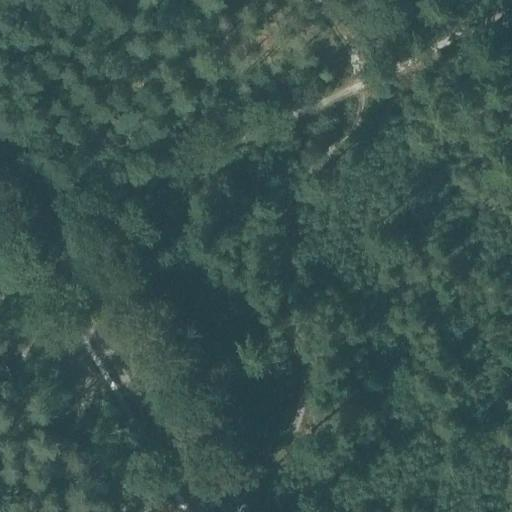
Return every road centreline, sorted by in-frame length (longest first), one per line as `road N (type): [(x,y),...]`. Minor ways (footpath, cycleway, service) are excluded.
road 1 (unknown): [(309,0),(367,107),(356,135),(306,177),(277,229),(303,385),(291,437),(248,511)]
road 2 (track): [(71,276),(125,203),(258,127),(511,10)]
road 3 (unknown): [(226,511),(0,141)]
road 4 (track): [(118,0),(199,161)]
